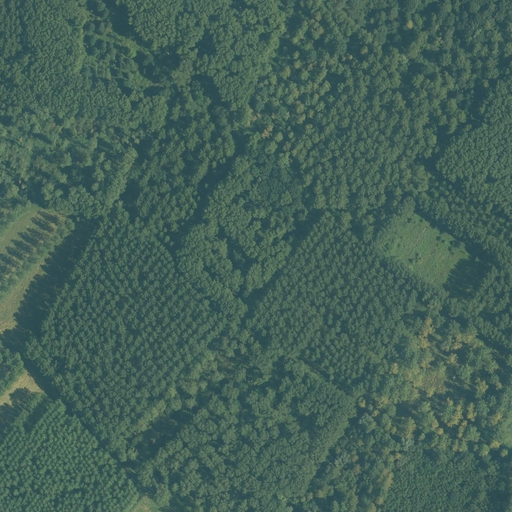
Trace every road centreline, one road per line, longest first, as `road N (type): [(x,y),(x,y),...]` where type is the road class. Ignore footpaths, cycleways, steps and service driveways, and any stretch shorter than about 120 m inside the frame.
road 1 (track): [(168,69),(180,85),(113,209),(237,328),(352,405)]
road 2 (track): [(352,405),(402,437),(511,462)]
